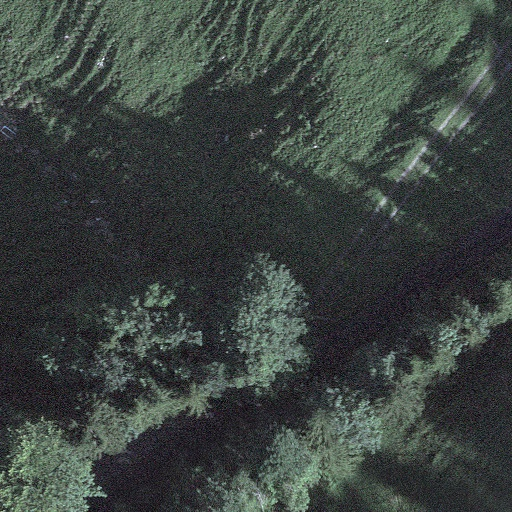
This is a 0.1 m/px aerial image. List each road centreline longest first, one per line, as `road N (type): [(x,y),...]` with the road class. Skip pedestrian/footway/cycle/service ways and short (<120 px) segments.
road 1 (unclassified): [(56,511),(297,370),(511,228)]
road 2 (track): [(511,49),(346,248),(257,393)]
